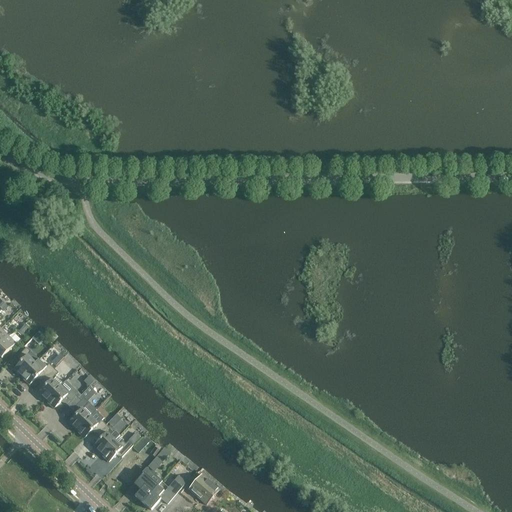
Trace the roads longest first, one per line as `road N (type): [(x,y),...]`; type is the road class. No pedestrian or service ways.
road 1 (unclassified): [(0,154),(55,180),(85,183),(511,177)]
road 2 (unclassified): [(106,511),(0,408)]
